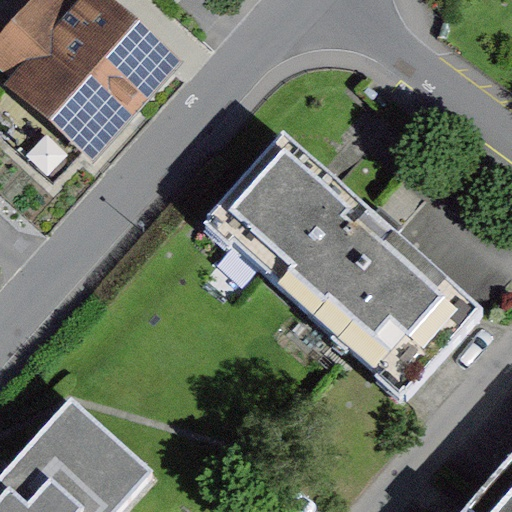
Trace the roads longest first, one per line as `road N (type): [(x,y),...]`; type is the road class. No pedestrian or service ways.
road 1 (residential): [(302,0),(42,286)]
road 2 (residential): [(341,0),(511,133)]
